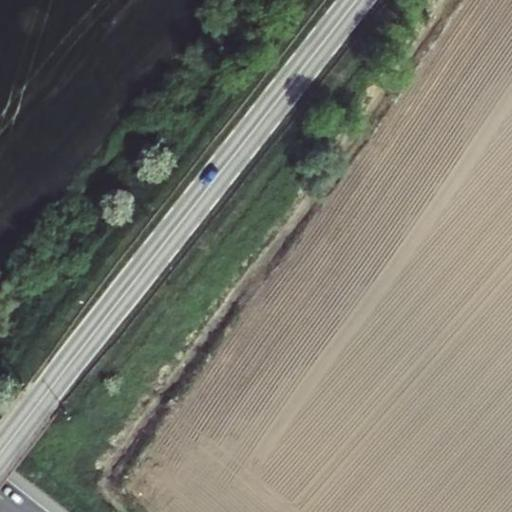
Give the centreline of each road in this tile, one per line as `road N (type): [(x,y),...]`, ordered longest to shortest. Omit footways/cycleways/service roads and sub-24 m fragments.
road 1 (tertiary): [(93,334),(357,0)]
road 2 (tertiary): [(93,334),(0,450)]
